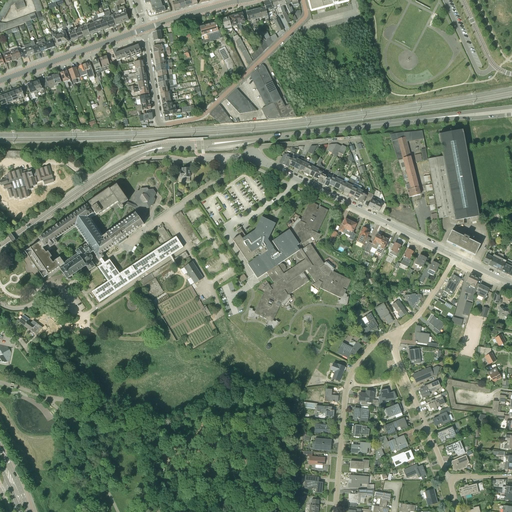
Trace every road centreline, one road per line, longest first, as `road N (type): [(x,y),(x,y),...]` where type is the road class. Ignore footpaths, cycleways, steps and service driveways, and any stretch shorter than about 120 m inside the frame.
road 1 (residential): [(302,0),(305,16),(188,120),(158,119),(144,28)]
road 2 (residential): [(453,256),(266,162),(219,156)]
road 3 (tertiary): [(233,141),(436,117)]
road 4 (unclassified): [(390,333),(350,375),(335,511)]
road 5 (unclassified): [(451,484),(390,333)]
road 6 (tertiary): [(0,247),(129,160)]
road 7 (tertiary): [(0,81),(144,28)]
